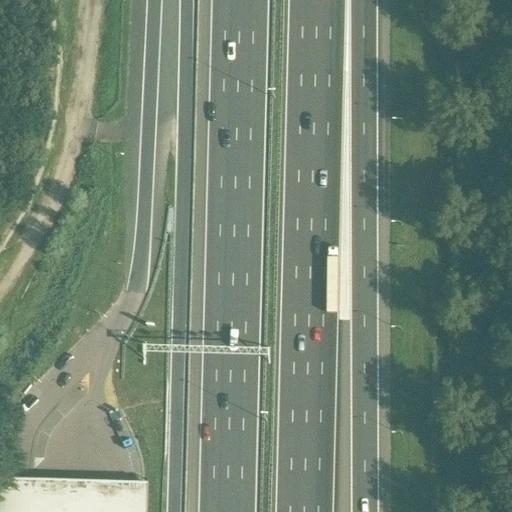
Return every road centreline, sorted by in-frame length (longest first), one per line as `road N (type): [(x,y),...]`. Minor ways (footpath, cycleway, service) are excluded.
road 1 (motorway): [(304,511),(321,0)]
road 2 (motorway): [(187,0),(173,511)]
road 3 (motorway): [(239,0),(226,511)]
road 4 (motorway): [(364,511),(363,0)]
road 5 (track): [(477,0),(469,100),(483,309),(511,365)]
road 6 (motorway): [(153,0),(134,291)]
road 7 (unclassified): [(90,0),(70,159),(41,223)]
